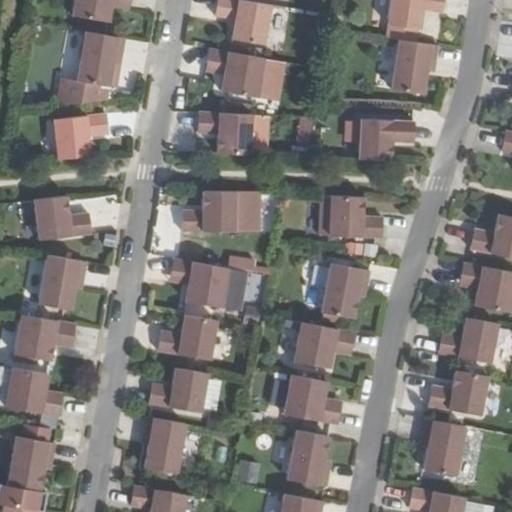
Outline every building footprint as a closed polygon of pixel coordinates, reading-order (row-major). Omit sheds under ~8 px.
[(74,0),(72,14),(110,20),(113,4),(113,0),(74,0)] [(233,36),(265,41),(271,3),(251,0),(216,0),(215,15),(229,17),(230,11),(237,12),(236,18),(233,36)] [(418,41),(420,27),(423,9),(424,2),(432,3),(430,10),(442,11),(444,0),(390,0),(387,23),(385,36),(398,38),(418,41)] [(102,83),(110,84),(114,63),(116,50),(122,50),(125,36),(86,30),(77,79),(102,83)] [(391,87),(424,92),(428,69),(429,58),(436,59),(438,44),(418,41),(398,38),(391,87)] [(207,63),(225,65),(224,74),(222,90),(258,96),(264,56),(209,47),(207,63)] [(122,50),(116,50),(114,63),(120,64),(122,50)] [(436,59),(429,58),(428,69),(434,69),(436,59)] [(225,65),(207,63),(206,71),(224,74),(225,65)] [(102,83),(77,79),(61,77),(57,104),(99,99),(102,83)] [(218,127),(218,133),(217,153),(250,153),(251,113),(199,111),(199,132),(210,132),(210,126),(218,127)] [(107,113),(53,119),(57,159),(81,156),(89,156),(87,135),(87,129),(95,128),(95,134),(108,133),(107,113)] [(413,120),(360,118),(358,158),(392,159),(393,139),(393,134),(400,134),(399,140),(412,140),(413,120)] [(356,119),(343,120),(345,142),(358,141),(356,119)] [(511,131),(504,130),(500,148),(511,150),(511,131)] [(201,190),(201,208),(201,214),(195,214),(195,208),(182,207),(181,229),(233,230),(233,228),(234,191),(215,191),(201,190)] [(234,191),(233,228),(256,229),(257,192),(234,191)] [(92,231),(89,211),(74,214),(69,215),(67,208),(66,195),(34,199),(39,238),(92,231)] [(382,236),(382,216),(370,216),(369,222),(362,222),(362,215),(363,196),(320,195),(319,235),(382,236)] [(487,230),(474,228),(470,248),(511,256),(511,216),(499,213),(494,231),(494,237),(486,236),(487,230)] [(346,242),(345,253),(376,255),(376,244),(346,242)] [(38,303),(71,309),(75,285),(77,273),(84,274),(87,261),(47,254),(38,303)] [(43,258),(30,256),(25,298),(38,300),(43,258)] [(229,256),(228,267),(254,270),(255,258),(229,256)] [(171,272),(189,275),(188,285),(185,300),(221,306),(227,267),(173,258),(171,272)] [(460,276),(477,279),(475,288),(472,305),(509,310),(509,309),(511,309),(511,270),(462,262),(460,276)] [(321,312),(354,318),(359,295),(361,283),(368,284),(370,270),(330,263),(321,312)] [(189,275),(171,272),(169,282),(188,285),(189,275)] [(84,274),(77,273),(75,285),(82,286),(84,274)] [(477,279),(460,276),(458,285),(475,288),(477,279)] [(368,284),(361,283),(359,295),(366,296),(368,284)] [(14,354),(51,360),(54,344),(55,335),(74,338),(76,323),(21,314),(14,354)] [(184,314),(181,333),(180,338),(173,337),(174,331),(161,330),(158,350),(210,358),(216,319),(184,314)] [(453,335),(441,333),(437,352),(489,362),(496,322),(464,316),(460,336),(453,335)] [(294,359),(331,367),(334,351),(336,343),(353,346),(356,332),(301,322),(294,359)] [(74,338),(55,335),(54,344),(72,348),(74,338)] [(353,346),(336,343),(334,351),(351,354),(353,346)] [(5,407),(61,416),(64,401),(45,397),(46,390),(49,373),(12,367),(5,407)] [(175,368),(172,387),(171,394),(165,393),(165,386),(153,384),(149,404),(202,412),(208,373),(175,368)] [(443,388),(430,386),(427,405),(479,415),(485,375),(454,369),(450,389),(443,388)] [(284,413),(321,420),(324,405),(326,396),(343,400),(346,385),(291,374),(284,413)] [(65,393),(46,390),(45,397),(64,401),(65,393)] [(343,400),(326,396),(324,405),(342,408),(343,400)] [(144,432),(152,434),(150,445),(146,467),(178,473),(186,423),(147,416),(144,432)] [(423,468),(454,474),(464,425),(425,417),(422,432),(429,433),(427,446),(423,468)] [(287,477),(320,483),(323,470),(324,458),(330,460),(335,437),(296,429),(287,477)] [(152,434),(144,432),(142,444),(150,445),(152,434)] [(429,433),(422,432),(420,444),(427,446),(429,433)] [(47,492),(40,491),(44,469),(46,456),(53,458),(56,443),(16,436),(8,485),(0,483),(0,504),(5,505),(43,511),(47,492)] [(53,458),(46,456),(44,469),(51,470),(53,458)] [(239,459),(235,479),(255,483),(260,463),(239,459)] [(150,511),(182,511),(186,494),(134,486),(131,506),(143,508),(144,502),(152,503),(151,509),(150,511)] [(427,511),(459,511),(463,496),(411,486),(408,506),(420,508),(422,502),(429,504),(428,509),(427,511)] [(279,511),(320,511),(323,501),(283,493),(279,511)]
